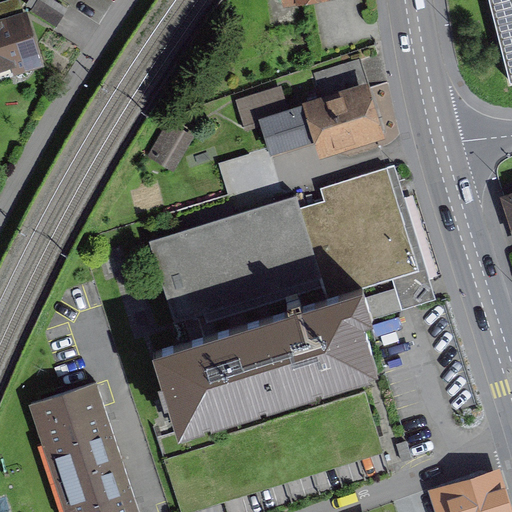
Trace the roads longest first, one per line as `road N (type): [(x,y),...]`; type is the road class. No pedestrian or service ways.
road 1 (primary): [(511,386),(438,143)]
road 2 (residential): [(0,216),(125,0)]
road 3 (residential): [(328,511),(511,430)]
road 4 (primary): [(438,143),(408,0)]
